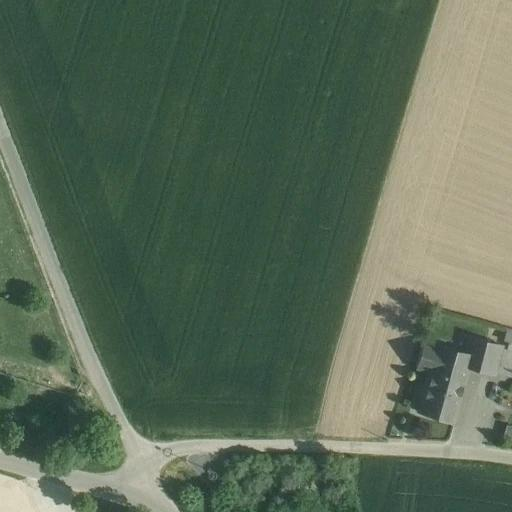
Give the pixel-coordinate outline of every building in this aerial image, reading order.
[(511,329),(505,327),(502,340),(508,342),(505,350),(511,352),(511,329)] [(501,346),(468,337),(464,353),(461,365),(469,367),(494,374),(501,346)] [(429,373),(437,346),(420,341),(413,368),(429,373)] [(464,353),(437,346),(429,373),(419,412),(453,422),(469,367),(461,365),(464,353)] [(511,426),(506,425),(502,436),(511,438),(511,426)]
